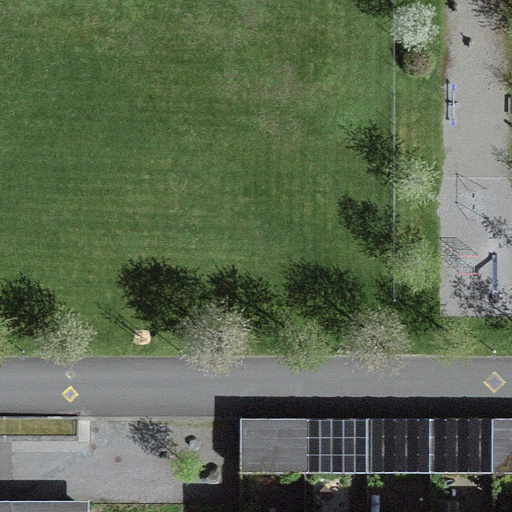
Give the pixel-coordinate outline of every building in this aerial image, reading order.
[(511,421),(480,422),(480,474),(511,473),(511,421)] [(363,422),(295,423),(296,475),(364,474),(363,422)] [(430,422),(363,422),(364,474),(430,474),(430,422)] [(480,422),(430,422),(430,474),(480,474),(480,422)] [(295,423),(238,423),(239,475),(296,475),(295,423)] [(80,511),(80,499),(7,503),(7,511),(80,511)]
